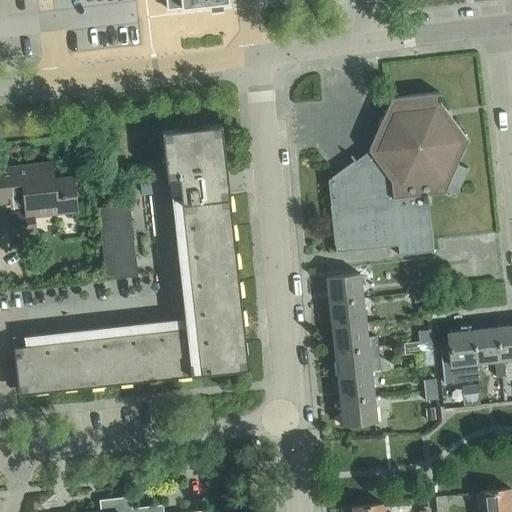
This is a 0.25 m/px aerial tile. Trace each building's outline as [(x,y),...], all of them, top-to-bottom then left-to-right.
[(166,0),(167,1),(168,8),(199,5),(210,4),(210,3),(229,1),(228,0),(166,0)] [(468,168),(457,163),(467,138),(440,102),(439,91),(391,97),(368,150),(328,179),(336,251),(397,244),(398,254),(433,250),(427,193),(444,191),(455,196),(468,168)] [(248,368),(221,123),(161,130),(166,178),(178,177),(195,326),(13,346),(18,394),(248,368)] [(34,216),(78,211),(74,175),(54,178),(52,161),(0,166),(0,202),(24,200),(26,211),(8,213),(11,236),(36,233),(34,216)] [(137,275),(130,204),(98,207),(106,279),(137,275)] [(361,287),(360,272),(326,276),(329,301),(362,298),(362,297),(369,296),(368,287),(361,287)] [(412,282),(413,292),(425,290),(424,280),(412,282)] [(413,292),(414,302),(426,300),(425,290),(413,292)] [(365,322),(362,298),(329,301),(332,326),(365,322)] [(373,321),(365,322),(332,326),(334,351),(383,345),(383,341),(378,342),(377,335),(375,335),(373,321)] [(511,324),(496,327),(499,359),(503,359),(505,375),(511,374),(511,324)] [(499,359),(496,327),(472,329),(475,362),(480,361),(494,360),(496,376),(505,375),(503,359),(499,359)] [(432,339),(430,329),(417,330),(418,341),(432,339)] [(475,362),(472,329),(447,332),(449,347),(441,348),(444,382),(481,378),(480,361),(475,362)] [(433,350),(432,339),(418,341),(419,351),(433,350)] [(387,344),(383,345),(334,351),(337,375),(371,371),(371,372),(381,371),(379,353),(388,352),(387,344)] [(417,365),(433,363),(432,353),(416,355),(417,365)] [(374,396),(371,372),(371,371),(337,375),(340,400),(374,396)] [(437,389),(435,378),(423,379),(424,390),(437,389)] [(479,404),(476,386),(462,387),(464,405),(479,404)] [(438,399),(437,389),(424,390),(425,400),(438,399)] [(493,391),(494,401),(503,401),(502,390),(493,391)] [(376,421),(374,396),(340,400),(343,425),(376,421)] [(425,409),(426,420),(435,419),(434,408),(425,409)] [(479,491),(481,511),(511,511),(511,502),(510,488),(479,491)] [(132,511),(132,507),(131,495),(99,499),(100,511),(85,511),(86,511),(82,511),(132,511)] [(447,511),(446,495),(435,496),(436,511),(447,511)] [(384,511),(383,503),(352,506),(352,511),(384,511)]
